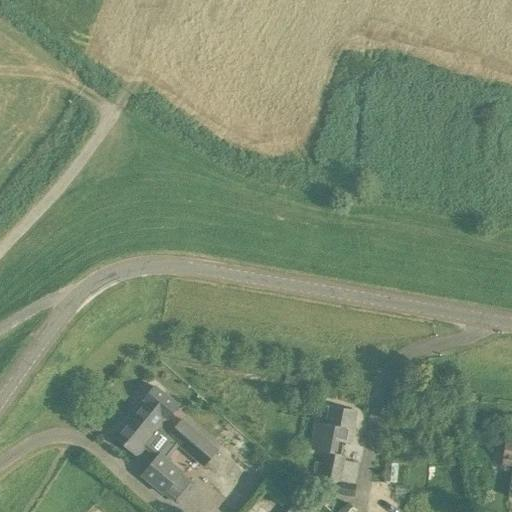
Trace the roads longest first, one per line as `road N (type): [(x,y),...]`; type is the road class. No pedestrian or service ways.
road 1 (unclassified): [(0,404),(79,290),(106,269),(155,260),(511,322)]
road 2 (track): [(175,0),(141,79),(0,251)]
road 3 (track): [(0,75),(41,79),(111,116)]
